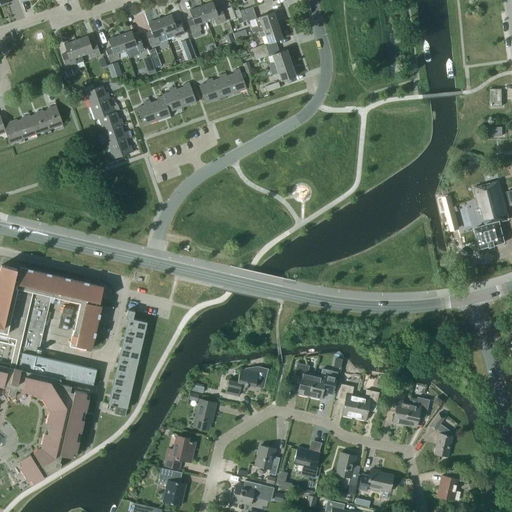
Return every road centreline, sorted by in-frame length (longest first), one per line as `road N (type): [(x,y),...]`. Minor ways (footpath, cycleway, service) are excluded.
road 1 (residential): [(423,511),(404,451),(278,410),(220,443),(204,511)]
road 2 (tertiary): [(474,297),(352,305),(152,262)]
road 3 (residential): [(202,173),(305,115),(318,97),(326,61),(311,0)]
road 4 (tertiary): [(152,262),(0,227)]
road 5 (residential): [(511,439),(474,297)]
road 6 (residential): [(0,36),(45,14),(82,14),(125,0)]
